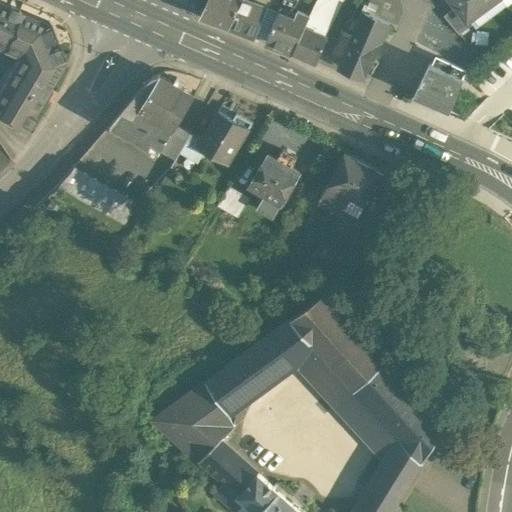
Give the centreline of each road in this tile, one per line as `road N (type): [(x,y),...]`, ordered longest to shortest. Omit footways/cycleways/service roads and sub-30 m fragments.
road 1 (secondary): [(139,24),(367,121)]
road 2 (residential): [(0,199),(70,126),(139,24)]
road 3 (secondary): [(367,121),(511,185)]
road 4 (residential): [(367,121),(413,0)]
